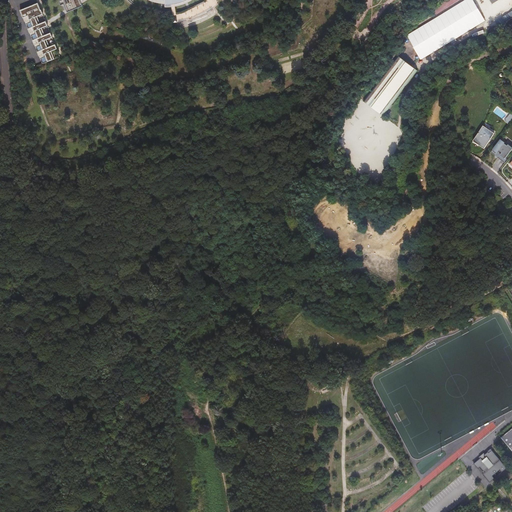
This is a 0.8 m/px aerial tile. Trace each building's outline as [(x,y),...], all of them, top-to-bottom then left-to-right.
[(61,0),(60,1),(62,5),(65,4),(67,9),(81,0),(165,0),(173,0),(173,4),(184,0),(61,0)] [(182,13),(175,14),(174,21),(188,19),(192,17),(212,6),(213,8),(219,3),(218,0),(208,0),(204,2),(189,10),(182,13)] [(434,10),(436,13),(449,4),(447,1),(434,10)] [(38,3),(21,10),(23,18),(28,16),(30,20),(42,50),(42,58),(44,62),(48,61),(55,59),(52,51),(58,49),(38,3)] [(511,12),(509,14),(497,22),(501,28),(502,27),(503,28),(507,25),(504,21),(511,16),(511,12)] [(363,102),(383,117),(417,73),(397,57),(363,102)] [(490,141),(494,134),(489,131),(488,132),(482,128),(473,142),(484,149),(488,143),(487,142),(489,140),(490,141)] [(504,165),(508,160),(506,158),(511,149),(511,148),(508,145),(507,146),(504,144),(504,143),(500,140),(489,155),(496,161),(497,160),(504,165)] [(511,429),(502,438),(503,439),(511,450),(511,429)] [(489,452),(487,453),(485,455),(484,456),(487,460),(484,462),(482,460),(481,458),(480,459),(475,464),(479,469),(481,468),(485,473),(483,474),(492,484),(493,483),(499,478),(509,470),(491,449),(488,451),(489,452)] [(480,459),(481,458),(482,460),(484,462),(487,460),(484,456),(485,455),(484,454),(480,456),(479,458),(480,459)]
